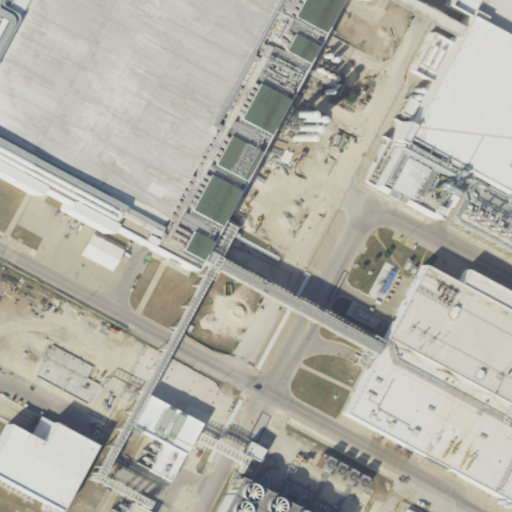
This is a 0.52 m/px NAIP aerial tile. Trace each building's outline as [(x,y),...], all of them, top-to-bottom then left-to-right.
[(334,0),(189,272),(107,228),(104,234),(59,211),(64,201),(36,187),(32,196),(0,178),(0,0),(334,0)] [(511,0),(511,192),(451,159),(437,184),(426,178),(411,207),(390,196),(392,192),(383,187),(406,145),(402,142),(413,123),(417,125),(464,36),(482,0),(511,0)] [(511,505),(342,413),(422,265),(457,284),(465,269),(511,294),(511,505)] [(59,511),(92,443),(37,418),(29,435),(4,424),(0,432),(0,480),(44,501),(41,508),(49,511),(59,511)] [(170,481),(181,453),(160,444),(148,472),(170,481)] [(243,466),(254,472),(251,478),(239,472),(243,466)] [(148,511),(126,511),(131,503),(148,511)]
